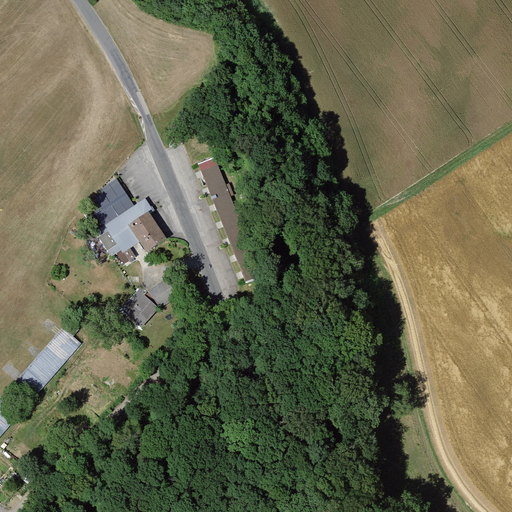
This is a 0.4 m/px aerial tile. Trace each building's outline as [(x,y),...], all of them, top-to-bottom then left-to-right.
[(213,159),(196,165),(244,284),(261,277),(213,159)] [(97,231),(134,207),(117,180),(95,195),(81,208),(97,231)] [(130,250),(140,243),(147,253),(167,241),(151,216),(155,213),(146,199),(134,207),(97,231),(95,232),(112,258),(122,251),(129,262),(135,258),(130,250)] [(177,295),(167,280),(147,293),(127,315),(142,329),(158,309),(177,295)] [(0,437),(80,346),(62,331),(0,401),(0,437)]
